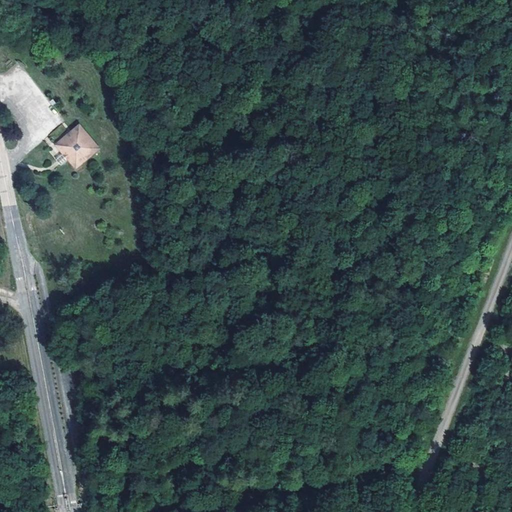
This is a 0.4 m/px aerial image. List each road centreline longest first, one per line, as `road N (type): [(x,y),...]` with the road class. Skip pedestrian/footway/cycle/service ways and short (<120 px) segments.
road 1 (unclassified): [(511,251),(412,511)]
road 2 (unclassified): [(72,511),(19,249)]
road 3 (unclassified): [(19,249),(65,511)]
